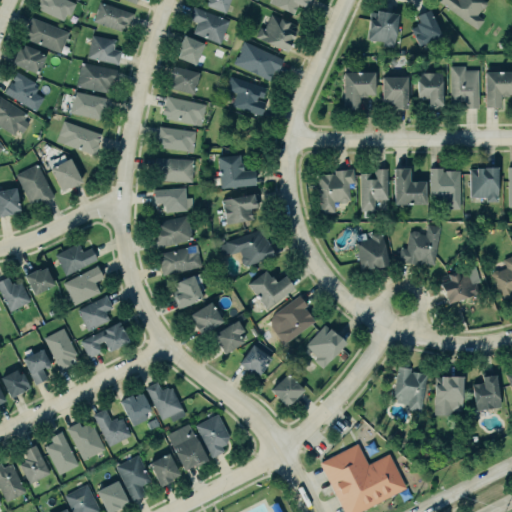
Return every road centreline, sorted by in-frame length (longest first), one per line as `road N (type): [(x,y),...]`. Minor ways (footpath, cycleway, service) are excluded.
road 1 (residential): [(313,511),(284,450),(163,343),(129,275),(121,205),(131,125),(165,0)]
road 2 (residential): [(343,0),(288,140),(286,181),(295,224),(324,277),(386,327)]
road 3 (residential): [(386,327),(353,384),(284,450),(166,511)]
road 4 (residential): [(288,140),(511,138)]
road 5 (residential): [(163,343),(0,430)]
road 6 (residential): [(0,250),(121,205)]
road 7 (residential): [(386,327),(464,345),(511,336)]
